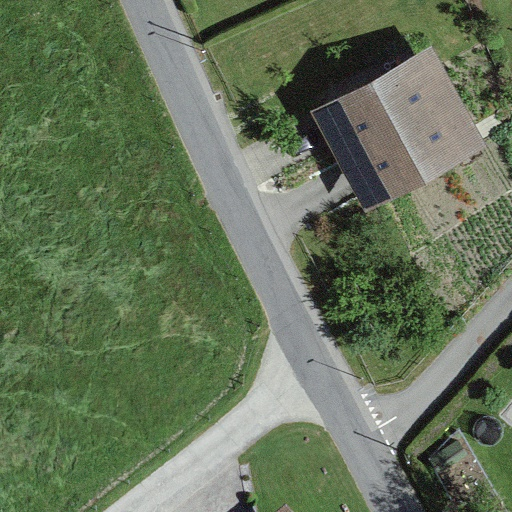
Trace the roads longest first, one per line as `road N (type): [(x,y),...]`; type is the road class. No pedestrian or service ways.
road 1 (unclassified): [(153,0),(367,445)]
road 2 (residential): [(367,445),(439,389),(511,304)]
